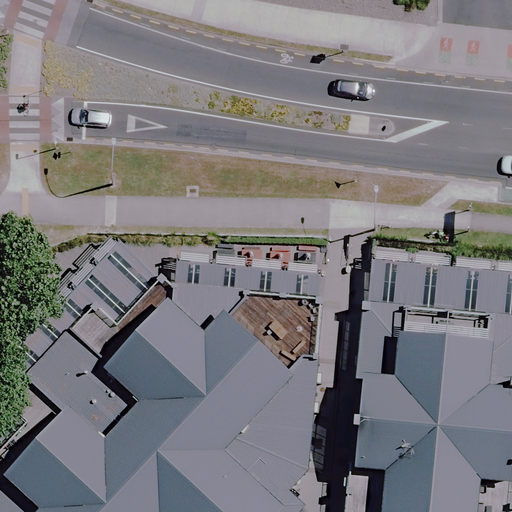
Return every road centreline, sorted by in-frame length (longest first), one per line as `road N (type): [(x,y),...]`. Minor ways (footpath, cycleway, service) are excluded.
road 1 (secondary): [(8,0),(205,64),(390,97),(494,137)]
road 2 (secondary): [(494,137),(388,155),(171,126),(0,119)]
